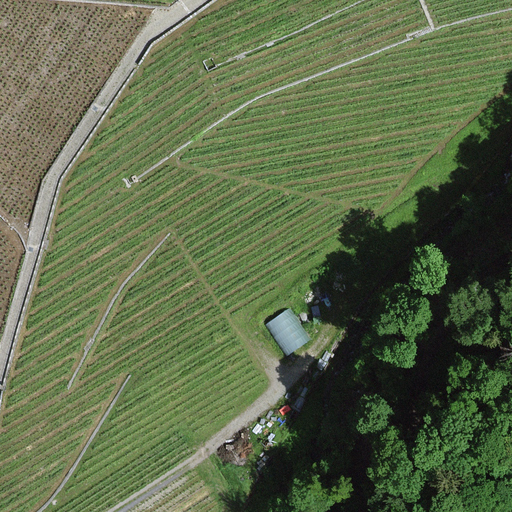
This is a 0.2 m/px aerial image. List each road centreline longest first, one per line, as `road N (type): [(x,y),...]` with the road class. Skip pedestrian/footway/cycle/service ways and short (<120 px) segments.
road 1 (track): [(0,372),(53,176),(139,44),(195,0)]
road 2 (track): [(113,511),(252,416),(304,363)]
